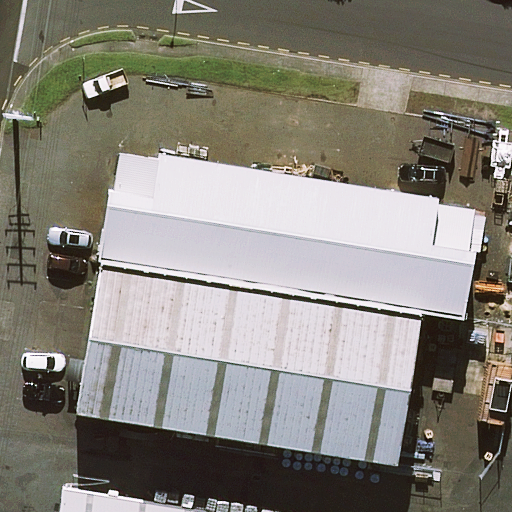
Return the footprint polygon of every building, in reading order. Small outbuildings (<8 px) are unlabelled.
[(121,128),(100,251),(415,305),(453,311),(474,188),(121,128)] [(507,146),(450,138),(447,162),(504,170),(507,146)] [(511,313),(511,206),(505,206),(488,322),(510,326),(511,313)] [(415,305),(100,251),(76,395),(390,448),(415,305)] [(502,387),(476,384),(470,438),(496,441),(502,387)] [(307,511),(66,471),(58,511),(307,511)]
